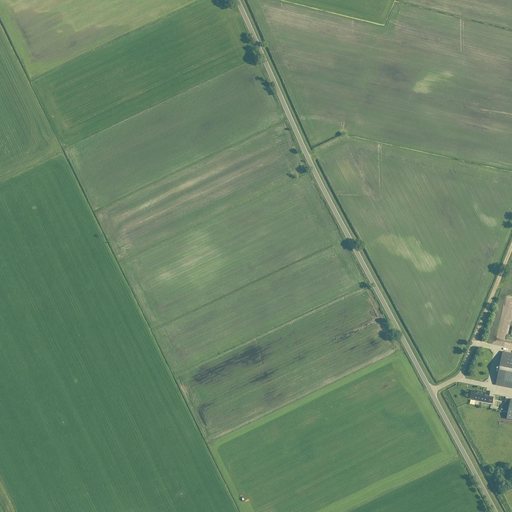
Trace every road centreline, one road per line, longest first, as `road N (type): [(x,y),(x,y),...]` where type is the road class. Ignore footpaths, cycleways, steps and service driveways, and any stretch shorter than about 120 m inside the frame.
road 1 (unclassified): [(494,511),(316,177),(236,0)]
road 2 (track): [(511,244),(459,375),(430,392)]
